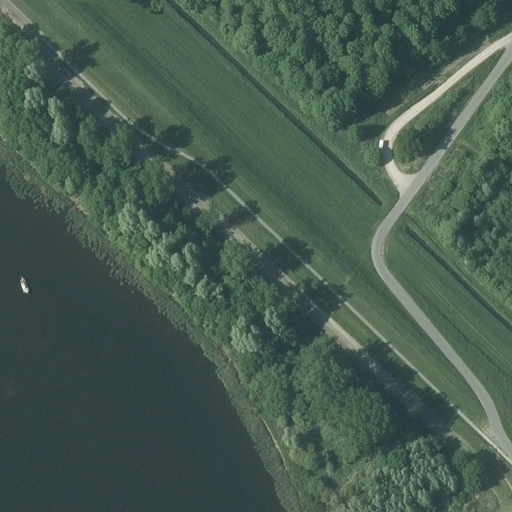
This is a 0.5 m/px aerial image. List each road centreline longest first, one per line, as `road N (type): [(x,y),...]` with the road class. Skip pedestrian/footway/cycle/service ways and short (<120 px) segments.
road 1 (unclassified): [(511,451),(482,394),(381,269),(376,252),(381,232),(511,52)]
road 2 (track): [(511,36),(390,134),(387,163),(412,189)]
